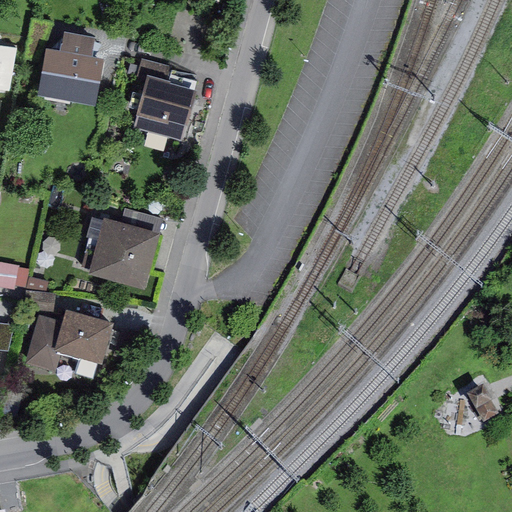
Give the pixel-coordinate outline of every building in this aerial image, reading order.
[(110,57),(51,45),(41,91),(100,104),(110,57)] [(0,90),(9,91),(15,50),(0,47),(0,90)] [(202,88),(154,74),(143,114),(191,127),(202,88)] [(155,233),(95,216),(86,249),(97,252),(93,268),(141,281),(155,233)] [(0,282),(25,284),(27,262),(0,259),(0,282)] [(109,322),(68,310),(65,323),(41,316),(28,359),(54,366),(58,351),(79,357),(75,372),(94,377),(103,343),(109,345),(111,339),(105,337),(109,322)] [(0,353),(9,355),(13,327),(0,325),(0,353)] [(122,326),(114,353),(133,359),(141,332),(122,326)] [(492,392),(475,399),(486,425),(502,418),(492,392)]
